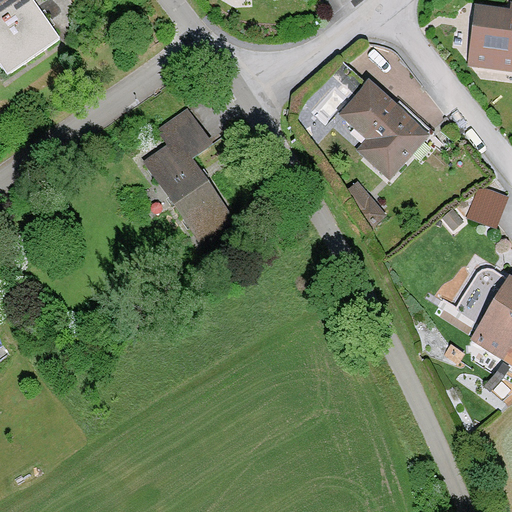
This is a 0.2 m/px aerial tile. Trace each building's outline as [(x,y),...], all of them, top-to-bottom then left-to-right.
[(0,0),(0,71),(1,74),(58,41),(31,0),(0,0)] [(510,17),(476,12),(468,70),(511,76),(511,9),(510,17)] [(358,157),(390,186),(432,140),(370,85),(339,120),(368,146),(358,157)] [(212,146),(184,111),(154,134),(164,147),(139,167),(195,237),(230,209),(192,162),(212,146)] [(469,216),(499,229),(511,197),(511,196),(482,184),(469,216)] [(478,335),(473,344),(511,370),(511,284),(510,284),(497,276),(486,274),(479,278),(454,320),(478,335)]
